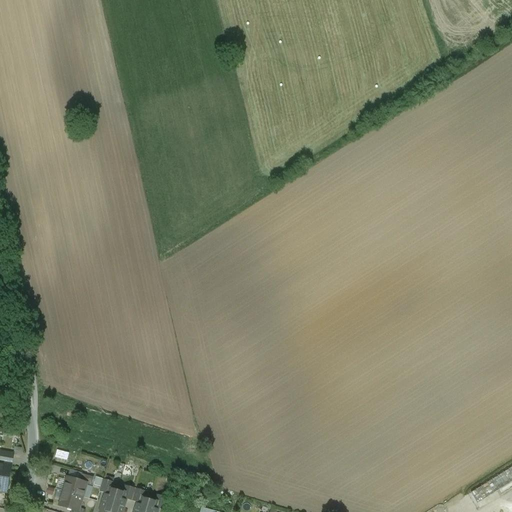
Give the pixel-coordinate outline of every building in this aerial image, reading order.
[(12,466),(0,463),(0,492),(6,493),(12,466)] [(511,468),(471,494),(477,504),(511,482),(511,468)] [(93,478),(81,475),(80,482),(87,484),(86,487),(90,488),(93,478)] [(80,482),(67,478),(63,492),(82,498),(86,487),(87,484),(80,482)] [(102,480),(96,478),(94,486),(100,487),(102,480)] [(114,483),(103,480),(100,493),(105,494),(107,488),(112,490),(114,483)] [(135,489),(125,486),(123,493),(128,494),(126,500),(132,502),(135,489)] [(112,490),(107,488),(105,494),(100,511),(111,511),(117,491),(112,490)] [(146,492),(135,489),(132,502),(137,504),(139,498),(144,499),(146,492)] [(123,493),(117,491),(111,511),(122,511),(126,500),(128,494),(123,493)] [(82,498),(63,492),(59,507),(71,510),(77,511),(78,511),(79,509),(82,498)] [(167,498),(157,496),(155,502),(160,504),(158,509),(164,511),(167,498)] [(144,499),(139,498),(137,504),(135,511),(146,511),(149,501),(144,499)] [(155,502),(149,501),(146,511),(157,511),(158,509),(160,504),(155,502)]
